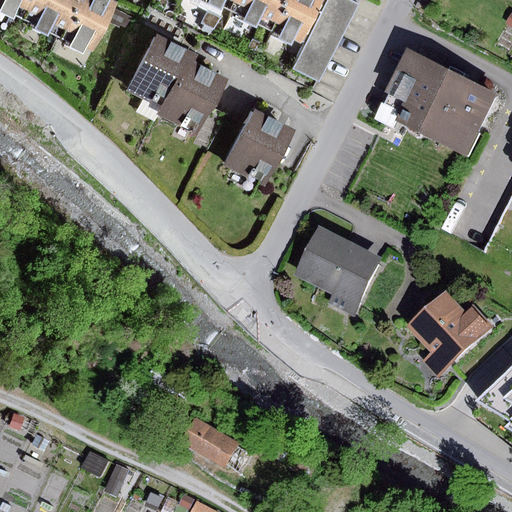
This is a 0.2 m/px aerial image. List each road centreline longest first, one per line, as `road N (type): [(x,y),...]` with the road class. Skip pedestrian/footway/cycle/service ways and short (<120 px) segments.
road 1 (residential): [(240,292),(263,268),(405,0)]
road 2 (residential): [(0,66),(110,153),(240,292)]
road 3 (residential): [(240,292),(321,359),(511,473)]
road 4 (track): [(0,397),(241,511)]
